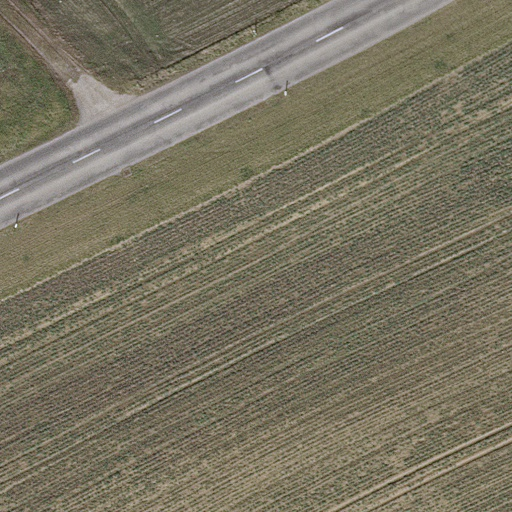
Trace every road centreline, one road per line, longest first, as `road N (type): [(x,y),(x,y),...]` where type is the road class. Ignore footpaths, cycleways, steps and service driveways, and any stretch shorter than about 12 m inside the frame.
road 1 (tertiary): [(398,0),(0,202)]
road 2 (track): [(0,5),(135,136)]
